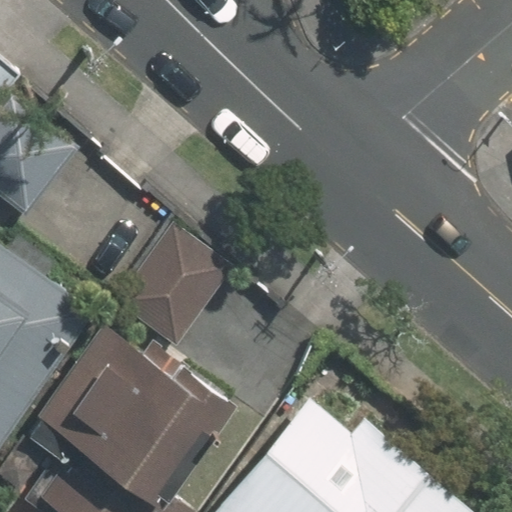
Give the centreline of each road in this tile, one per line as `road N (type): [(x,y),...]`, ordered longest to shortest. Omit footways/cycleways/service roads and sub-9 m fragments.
road 1 (secondary): [(346,168),(167,0)]
road 2 (secondary): [(511,316),(346,168)]
road 3 (residential): [(346,168),(511,25)]
